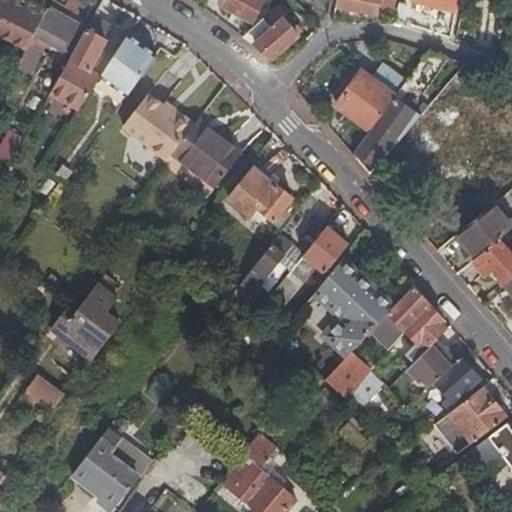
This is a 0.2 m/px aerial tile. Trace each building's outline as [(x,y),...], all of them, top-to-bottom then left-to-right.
[(16,0),(16,1),(13,0),(0,0),(0,45),(4,37),(28,49),(47,12),(23,0),(16,0)] [(222,0),(220,5),(251,21),(262,0),(222,0)] [(393,8),(395,0),(336,0),(336,6),(378,15),(380,6),(393,8)] [(418,0),(428,2),(426,10),(440,14),(442,6),(450,8),(451,0),(418,0)] [(52,9),(50,13),(30,50),(21,68),(33,74),(49,43),(66,52),(81,26),(52,9)] [(254,46),(255,47),(269,60),(275,55),(301,31),(296,26),(293,29),(285,20),(276,11),(265,21),(263,19),(242,37),(254,46)] [(30,50),(50,13),(47,12),(28,49),(30,50)] [(51,93),(81,110),(102,78),(103,77),(92,70),(117,26),(95,14),(51,93)] [(103,77),(102,78),(129,97),(159,55),(131,35),(103,77)] [(446,57),(426,51),(406,80),(405,81),(421,92),(446,57)] [(350,123),(366,135),(394,96),(405,81),(406,80),(381,62),(370,77),(361,71),(336,105),(354,118),(350,123)] [(124,128),(168,162),(173,154),(195,125),(179,113),(173,114),(149,96),(124,128)] [(354,151),(375,166),(419,115),(418,114),(415,118),(396,104),(399,100),(394,96),(366,135),(354,151)] [(462,196),(499,165),(461,123),(468,116),(456,102),(420,134),(448,164),(440,171),(462,196)] [(244,155),(199,120),(195,125),(173,154),(218,189),(244,155)] [(8,132),(0,153),(16,160),(24,138),(8,132)] [(256,167),(230,199),(252,218),(259,209),(276,222),(294,199),(256,167)] [(457,233),(476,257),(498,239),(511,227),(511,224),(494,202),(457,233)] [(349,245),(328,228),(270,300),(282,310),(317,266),(326,274),(349,245)] [(294,247),(280,236),(243,283),(228,303),(236,309),(245,297),(241,295),(248,287),(253,291),(257,286),(260,289),(294,247)] [(476,257),(471,260),(482,274),(492,266),(504,282),(511,276),(511,254),(510,256),(498,239),(476,257)] [(326,337),(348,357),(351,354),(374,329),(392,310),(378,298),(381,294),(342,262),(315,296),(342,320),(326,337)] [(54,328),(95,359),(120,326),(107,316),(118,301),(98,286),(80,310),(72,304),(54,328)] [(392,310),(374,329),(381,336),(383,334),(396,347),(410,333),(433,308),(421,295),(414,287),(392,310)] [(433,308),(410,333),(420,343),(412,351),(420,360),(433,347),(438,341),(449,331),(440,322),(443,320),(433,308)] [(441,356),(447,351),(438,341),(433,347),(441,356)] [(458,363),(447,351),(441,356),(433,347),(420,360),(414,366),(431,387),(436,382),(458,363)] [(341,365),(363,384),(373,372),(351,354),(348,357),(341,365)] [(482,380),(463,359),(458,363),(436,382),(451,399),(445,404),(450,409),(482,380)] [(363,384),(341,365),(326,381),(349,401),(353,396),(363,384)] [(364,405),(385,382),(375,369),(373,372),(363,384),(353,396),(364,405)] [(42,372),(23,397),(35,406),(43,396),(58,408),(66,397),(70,393),(42,372)] [(509,418),(484,387),(436,424),(459,455),(509,418)] [(70,393),(82,402),(85,398),(73,388),(70,393)] [(78,406),(82,402),(70,393),(66,397),(78,406)] [(355,422),(342,437),(363,454),(375,439),(355,422)] [(116,450),(127,436),(112,424),(72,475),(85,485),(90,478),(106,491),(99,500),(112,510),(141,470),(116,450)] [(464,459),(475,475),(503,453),(511,464),(511,427),(509,424),(464,459)] [(261,431),(222,483),(257,511),(287,511),(297,501),(260,469),(280,445),(261,431)] [(428,441),(423,434),(411,443),(416,450),(428,441)] [(155,458),(127,436),(116,450),(141,470),(145,473),(155,458)] [(55,452),(50,449),(48,448),(45,454),(31,444),(7,476),(0,485),(0,486),(15,498),(40,463),(45,466),(55,452)]
